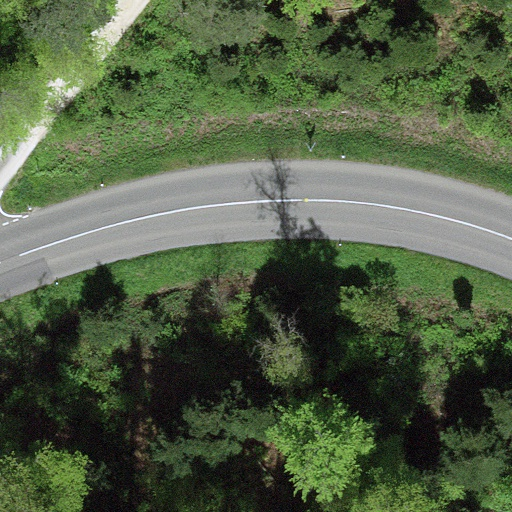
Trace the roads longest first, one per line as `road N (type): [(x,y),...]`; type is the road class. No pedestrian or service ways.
road 1 (secondary): [(511,235),(385,203),(314,196),(209,202),(125,219),(0,263)]
road 2 (track): [(0,179),(131,0)]
